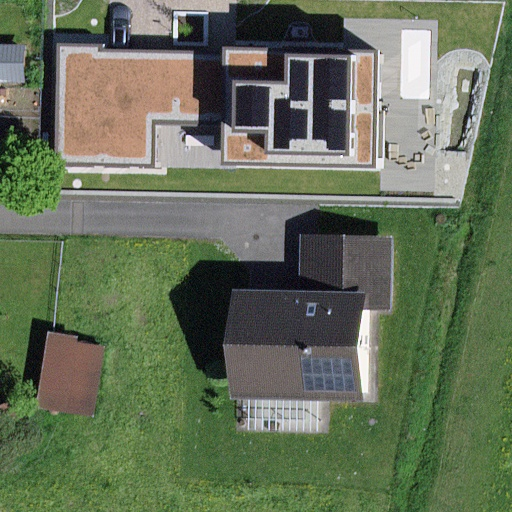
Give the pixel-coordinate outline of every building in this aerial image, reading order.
[(112,46),(56,44),(53,165),(152,167),(153,120),(223,121),(222,166),(382,169),(384,50),(171,46),(112,46)] [(25,49),(0,47),(0,83),(23,84),(25,49)] [(392,314),(393,239),(301,238),(300,294),(236,293),(234,401),(367,403),(368,313),(392,314)] [(80,339),(50,334),(42,383),(37,411),(93,420),(105,350),(79,346),(80,339)] [(0,448),(29,433),(13,403),(0,410),(0,448)]
